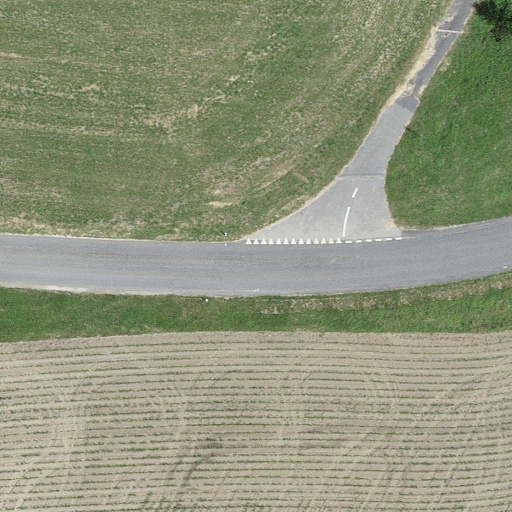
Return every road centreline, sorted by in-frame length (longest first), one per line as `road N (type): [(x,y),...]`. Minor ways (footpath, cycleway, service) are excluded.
road 1 (tertiary): [(511,232),(427,257),(0,247)]
road 2 (track): [(277,258),(366,168),(472,0)]
